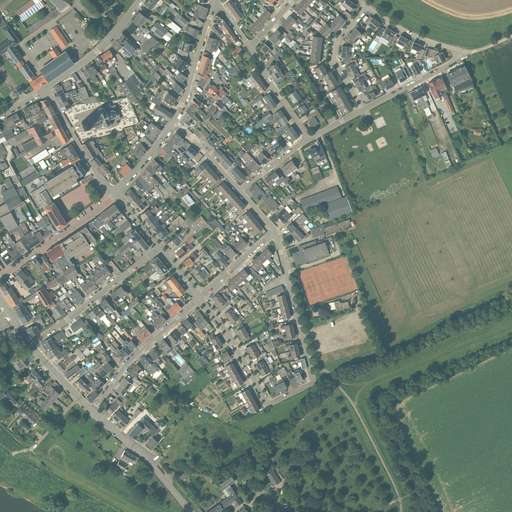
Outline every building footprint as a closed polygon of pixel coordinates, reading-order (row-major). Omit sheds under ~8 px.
[(40,0),(31,0),(15,12),(22,22),(45,6),(40,0)] [(65,10),(71,6),(65,0),(49,0),(57,7),(28,28),(28,31),(30,34),(61,13),(65,10)] [(149,0),(146,5),(152,9),(156,4),(157,5),(158,3),(159,4),(162,0),(161,0),(149,0)] [(230,9),(235,5),(233,2),(236,0),(231,0),(226,4),(230,9)] [(342,13),(348,17),(354,9),(353,8),(355,5),(349,0),(340,0),(339,1),(342,4),(341,5),(346,9),(342,13)] [(304,11),(308,6),(302,1),(298,5),(304,11)] [(234,15),(239,11),(238,8),(235,5),(230,9),(234,15)] [(304,11),(298,5),(294,10),(303,18),(307,13),(304,11)] [(208,9),(200,6),(198,11),(195,10),(195,9),(193,14),(197,18),(203,23),(205,19),(208,9)] [(271,14),(266,9),(264,11),(261,14),(267,19),(271,14)] [(243,16),(241,13),(239,11),(234,15),(238,20),(243,16)] [(132,22),(138,26),(140,27),(147,18),(139,12),(132,22)] [(187,19),(186,20),(178,14),(175,18),(185,27),(189,21),(187,19)] [(259,17),(256,15),(254,17),(257,19),(262,24),(267,19),(261,14),(259,17)] [(345,21),(345,20),(339,14),(334,19),(341,25),(345,21)] [(218,28),(225,23),(221,17),(216,15),(213,22),(218,24),(216,26),(218,28)] [(297,26),(299,23),(295,20),(290,15),(286,20),(292,26),(294,27),(296,25),(297,26)] [(369,16),(364,22),(375,31),(381,24),(372,17),(372,18),(369,16)] [(199,27),(203,23),(197,18),(195,20),(193,18),(190,23),(195,28),(197,25),(199,27)] [(262,24),(257,19),(255,22),(253,24),(258,29),(262,24)] [(338,29),(341,25),(334,19),(331,23),(338,29)] [(281,25),(290,33),(292,31),(289,28),(292,26),(286,20),(281,25)] [(138,26),(132,22),(126,29),(132,34),(138,26)] [(163,38),(167,31),(168,31),(157,22),(151,30),(162,38),(163,38)] [(226,34),(231,30),(225,23),(218,28),(223,33),(222,32),(224,31),(226,34)] [(329,33),(332,30),(328,26),(326,23),(322,27),(329,33)] [(335,32),(338,29),(331,23),(328,26),(332,30),(335,32)] [(35,90),(48,81),(49,81),(58,75),(58,74),(58,72),(60,71),(62,70),(64,70),(78,61),(71,50),(67,53),(65,50),(60,53),(56,47),(49,52),(54,59),(52,60),(39,69),(42,74),(36,78),(33,75),(34,75),(26,63),(24,65),(21,60),(23,59),(14,47),(20,42),(7,24),(1,28),(0,29),(8,39),(0,44),(0,53),(2,55),(7,51),(16,64),(16,63),(19,68),(27,80),(27,79),(30,83),(30,82),(35,90)] [(219,36),(223,33),(218,28),(216,26),(215,24),(211,28),(219,36)] [(253,24),(250,27),(248,29),(253,34),(258,29),(253,24)] [(62,49),(69,44),(56,26),(50,31),(62,49)] [(199,30),(187,26),(186,28),(185,30),(188,32),(188,33),(196,36),(199,30)] [(325,37),(329,33),(322,27),(319,31),(325,37)] [(382,28),(382,27),(374,38),(375,39),(377,36),(380,38),(381,37),(389,42),(395,32),(387,27),(385,30),(382,28)] [(352,33),(358,39),(362,35),(366,38),(368,35),(363,30),(362,31),(360,33),(356,29),(352,33)] [(223,33),(219,36),(221,39),(225,36),(232,45),(234,44),(238,41),(231,30),(226,34),(224,35),(223,33)] [(273,34),(278,39),(282,35),(277,30),(273,34)] [(122,43),(127,38),(122,33),(117,39),(122,43)] [(351,44),(353,45),(356,46),(357,45),(355,43),(358,39),(352,33),(348,37),(353,41),(351,44)] [(207,43),(217,46),(218,41),(218,40),(217,39),(217,38),(214,37),(214,35),(209,34),(207,43)] [(274,44),(278,39),(273,34),(269,39),(274,44)] [(399,38),(396,36),(391,46),(393,47),(394,45),(395,45),(396,43),(403,47),(402,49),(406,51),(408,47),(405,45),(408,40),(400,35),(399,38)] [(158,42),(152,36),(149,39),(154,44),(158,42)] [(122,44),(127,49),(133,43),(127,38),(122,43),(122,44)] [(152,47),(152,46),(154,44),(149,39),(146,42),(151,47),(152,47)] [(117,40),(112,45),(118,51),(121,48),(124,51),(122,53),(125,56),(126,55),(130,59),(133,57),(117,40)] [(146,42),(143,45),(149,50),(151,47),(146,42)] [(192,51),(194,45),(183,42),(181,50),(179,49),(178,52),(186,59),(188,52),(189,50),(192,51)] [(415,54),(417,55),(416,59),(420,59),(421,57),(424,50),(420,49),(422,46),(413,42),(411,48),(416,51),(415,54)] [(133,43),(127,49),(132,54),(134,56),(135,57),(142,50),(140,48),(139,49),(137,48),(138,47),(133,43)] [(217,46),(207,43),(205,49),(210,50),(209,51),(213,52),(215,52),(218,49),(217,47),(217,46)] [(273,56),(278,51),(274,48),(272,50),(270,48),(265,44),(260,49),(264,53),(263,53),(264,54),(268,50),(270,52),(270,53),(273,56)] [(341,51),(350,52),(350,47),(353,47),(353,45),(351,44),(350,47),(342,46),(341,51)] [(140,48),(142,50),(146,53),(149,50),(143,45),(140,48)] [(104,53),(109,60),(114,57),(109,50),(104,53)] [(273,73),(283,67),(278,58),(281,54),(283,53),(282,52),(280,50),(279,52),(278,51),(273,56),(276,59),(275,60),(276,63),(269,67),(273,73)] [(429,50),(427,57),(430,58),(431,56),(433,57),(436,64),(445,59),(442,52),(438,54),(437,52),(429,50)] [(345,62),(351,61),(351,58),(353,58),(353,53),(350,52),(341,51),(341,57),(343,57),(343,61),(344,62),(345,62)] [(201,61),(211,64),(213,59),(209,58),(210,55),(208,55),(208,53),(204,52),(201,61)] [(104,64),(109,60),(104,53),(99,56),(104,64)] [(104,64),(99,56),(95,59),(97,62),(94,64),(98,71),(99,73),(107,68),(104,64)] [(188,64),(177,56),(171,64),(177,68),(176,69),(181,73),(184,69),(185,70),(187,67),(186,67),(188,64)] [(236,65),(235,66),(232,62),(229,60),(227,61),(232,68),(235,71),(238,69),(236,65)] [(348,72),(355,68),(353,64),(357,62),(355,60),(351,61),(345,62),(347,66),(345,67),(348,72)] [(413,65),(410,66),(414,75),(420,72),(418,67),(420,65),(417,60),(412,63),(413,65)] [(199,66),(212,70),(212,68),(210,68),(211,64),(201,61),(199,66)] [(317,73),(325,69),(322,64),(314,69),(317,73)] [(93,65),(86,70),(91,77),(95,82),(98,80),(94,75),(98,72),(93,65)] [(212,70),(199,66),(198,71),(208,75),(209,70),(211,71),(210,71),(214,73),(215,71),(212,70)] [(401,70),(395,73),(400,83),(406,80),(406,79),(408,78),(407,76),(410,74),(406,66),(400,69),(401,70)] [(455,70),(452,72),(449,73),(450,73),(446,75),(451,86),(457,83),(460,81),(461,82),(464,80),(470,78),(465,66),(461,67),(458,68),(459,68),(455,70)] [(283,67),(273,73),(277,79),(284,75),(286,79),(293,74),(290,71),(287,73),(283,67)] [(357,76),(360,75),(355,68),(348,72),(351,77),(356,74),(357,76)] [(171,78),(172,79),(174,77),(175,77),(174,77),(182,83),(186,77),(177,70),(173,75),(167,69),(166,70),(165,69),(164,71),(171,77),(171,78)] [(320,78),(323,76),(327,73),(325,69),(317,73),(320,78)] [(88,78),(91,77),(86,70),(82,72),(84,75),(86,74),(88,78)] [(124,83),(116,71),(112,75),(114,79),(127,98),(130,103),(140,92),(131,78),(124,83)] [(325,80),(333,75),(330,71),(327,73),(323,76),(325,80)] [(250,90),(261,81),(255,72),(246,80),(243,76),(237,81),(240,85),(244,81),(250,90)] [(357,87),(366,81),(369,79),(365,76),(365,72),(360,75),(357,76),(359,79),(354,82),(357,87)] [(130,77),(131,78),(140,92),(142,90),(140,87),(141,87),(139,85),(142,82),(135,74),(130,77)] [(207,91),(219,78),(220,76),(218,75),(212,81),(210,79),(208,82),(208,83),(204,88),(207,91)] [(325,80),(328,84),(335,80),(333,75),(325,80)] [(144,87),(148,90),(155,80),(152,77),(144,87)] [(380,78),(376,80),(382,90),(385,88),(386,90),(394,86),(393,84),(393,83),(392,81),(392,82),(389,77),(382,81),(380,78)] [(442,95),(444,100),(448,98),(445,92),(447,91),(446,88),(445,85),(447,85),(443,77),(441,78),(441,77),(441,78),(440,77),(438,78),(438,79),(435,80),(433,82),(433,81),(432,82),(432,81),(429,83),(428,84),(435,98),(440,96),(442,95)] [(172,79),(171,78),(168,80),(173,84),(171,86),(173,87),(172,87),(179,94),(183,90),(172,79)] [(211,94),(217,87),(214,85),(215,84),(216,85),(217,85),(221,80),(219,78),(207,91),(211,94)] [(335,80),(328,84),(330,89),(338,84),(335,80)] [(461,97),(460,94),(475,89),(472,80),(454,86),(458,98),(461,97)] [(247,93),(244,96),(246,98),(256,89),(260,94),(267,89),(261,81),(250,90),(247,93)] [(366,95),(373,91),(370,85),(369,86),(366,81),(357,87),(359,92),(361,90),(365,96),(366,95)] [(53,93),(64,88),(68,86),(66,82),(63,84),(61,85),(61,86),(60,86),(58,84),(56,86),(52,90),(53,93)] [(24,90),(21,86),(20,87),(20,86),(16,89),(12,92),(13,93),(12,94),(14,96),(16,96),(16,97),(20,94),(23,92),(23,91),(24,91),(24,90)] [(53,93),(55,97),(62,94),(72,91),(71,88),(70,86),(66,88),(65,87),(53,93)] [(58,104),(68,100),(73,98),(73,100),(76,105),(98,102),(95,96),(89,98),(84,86),(76,89),(74,90),(72,91),(62,94),(55,97),(58,104)] [(211,94),(214,97),(222,87),(220,86),(218,87),(217,86),(217,87),(211,94)] [(219,100),(224,95),(226,98),(228,95),(226,93),(229,90),(224,86),(222,87),(214,97),(218,100),(219,100)] [(300,91),(296,86),(293,88),(295,91),(289,95),(295,103),(301,98),(297,93),(300,92),(299,91),(300,91)] [(326,94),(329,100),(344,91),(342,89),(341,90),(339,87),(326,94)] [(421,87),(415,90),(410,92),(413,99),(414,102),(417,100),(420,106),(419,106),(420,111),(423,110),(425,109),(429,107),(425,99),(424,99),(422,96),(425,95),(421,87)] [(244,96),(247,93),(245,90),(239,94),(242,98),(244,96)] [(157,100),(161,103),(170,108),(176,98),(168,93),(169,92),(167,91),(166,91),(165,91),(164,91),(163,91),(162,91),(161,92),(160,93),(159,95),(160,95),(157,100)] [(329,100),(333,105),(346,97),(344,95),(345,94),(344,91),(329,100)] [(373,91),(366,95),(369,100),(376,95),(373,91)] [(255,103),(260,100),(264,105),(267,103),(272,99),(269,94),(263,97),(262,95),(258,97),(254,101),(255,103)] [(164,117),(168,111),(159,106),(161,103),(157,100),(152,95),(152,97),(153,98),(150,101),(155,104),(152,110),(154,111),(153,113),(157,116),(158,114),(164,117)] [(193,102),(200,109),(205,104),(198,96),(196,98),(194,96),(191,100),(193,102)] [(333,105),(336,111),(350,102),(349,100),(348,100),(346,97),(333,105)] [(68,100),(58,104),(62,110),(70,107),(68,101),(70,100),(70,101),(73,100),(73,98),(68,100)] [(244,100),(242,98),(239,100),(246,107),(248,104),(244,100)] [(308,101),(307,98),(301,102),(303,105),(298,108),(302,114),(310,108),(306,102),(308,101)] [(454,112),(448,98),(444,100),(450,114),(450,113),(453,112),(454,112)] [(264,105),(268,111),(277,105),(272,99),(267,103),(264,105)] [(226,108),(223,106),(223,102),(219,102),(217,101),(216,101),(215,101),(211,106),(218,112),(220,110),(226,115),(228,112),(225,109),(226,108)] [(197,111),(203,118),(205,120),(206,120),(208,118),(200,109),(193,102),(189,107),(188,107),(194,114),(195,113),(197,111)] [(350,102),(336,111),(339,116),(352,109),(351,106),(352,105),(350,102)] [(42,110),(40,111),(39,109),(40,109),(37,103),(29,107),(32,113),(33,116),(39,113),(38,112),(42,110)] [(82,123),(81,123),(81,124),(82,124),(83,124),(84,127),(83,128),(84,129),(85,128),(86,129),(86,128),(90,126),(91,127),(90,128),(91,128),(91,129),(91,128),(94,127),(95,129),(103,126),(104,126),(106,127),(107,127),(109,126),(110,126),(110,125),(111,123),(112,126),(118,124),(116,120),(121,118),(115,104),(111,106),(109,103),(104,105),(105,108),(102,107),(102,106),(102,107),(99,108),(98,108),(99,108),(98,111),(97,111),(98,111),(99,114),(95,115),(94,115),(95,115),(91,117),(91,116),(91,117),(87,118),(86,118),(86,119),(87,119),(87,121),(83,122),(82,121),(82,122),(82,123)] [(49,118),(56,115),(50,104),(44,108),(42,109),(42,110),(38,112),(39,113),(33,116),(31,117),(34,123),(35,125),(40,123),(49,118)] [(218,112),(211,106),(206,112),(215,119),(217,116),(215,115),(218,112)] [(31,117),(33,116),(32,113),(29,107),(23,109),(26,116),(27,116),(28,118),(31,117)] [(186,111),(194,119),(199,125),(202,123),(202,122),(199,119),(198,119),(195,116),(194,114),(188,107),(186,111)] [(310,111),(318,123),(323,120),(319,112),(317,110),(315,108),(310,111)] [(280,110),(271,116),(267,119),(268,120),(271,125),(276,121),(277,121),(284,116),(280,110)] [(168,120),(168,121),(172,114),(168,111),(164,117),(158,114),(157,116),(160,117),(158,120),(165,125),(168,120)] [(186,111),(182,116),(179,121),(186,128),(191,122),(194,119),(186,111)] [(268,111),(258,118),(260,120),(262,119),(265,117),(270,113),(268,111)] [(318,123),(310,111),(307,114),(308,116),(307,117),(309,120),(308,121),(312,127),(318,123)] [(11,116),(16,127),(22,124),(24,121),(21,114),(18,115),(17,113),(11,116)] [(257,128),(268,120),(267,119),(271,116),(270,113),(265,117),(262,119),(260,120),(255,125),(253,126),(256,130),(257,128)] [(49,129),(51,132),(55,130),(61,126),(56,115),(49,118),(54,126),(49,129)] [(11,138),(14,136),(11,131),(12,131),(11,129),(16,127),(11,116),(4,120),(5,122),(3,123),(9,134),(11,138)] [(284,116),(277,121),(280,127),(283,125),(283,126),(288,122),(284,116)] [(147,135),(149,137),(152,140),(156,135),(157,136),(161,131),(151,122),(149,125),(142,119),(139,124),(138,125),(147,135)] [(0,143),(1,143),(0,141),(0,134),(2,133),(6,141),(11,138),(9,134),(3,123),(0,124),(0,143)] [(36,140),(44,136),(40,128),(42,126),(40,123),(35,125),(30,128),(32,132),(35,138),(36,140)] [(61,126),(55,130),(63,143),(69,140),(61,126)] [(287,137),(289,136),(295,132),(291,126),(284,131),(282,129),(281,130),(277,133),(279,136),(284,132),(287,137)] [(32,132),(30,128),(14,136),(16,141),(29,134),(32,132)] [(36,140),(39,145),(46,141),(54,138),(51,132),(44,136),(36,140)] [(171,138),(177,144),(181,141),(183,138),(176,132),(171,138)] [(209,138),(204,143),(209,149),(214,144),(211,141),(216,136),(212,132),(208,136),(210,138),(209,138)] [(295,132),(289,136),(291,138),(288,140),(290,143),(293,141),(299,137),(295,132)] [(149,137),(147,135),(141,138),(139,140),(142,143),(144,141),(150,146),(154,142),(149,137)] [(39,145),(36,140),(35,138),(22,145),(26,153),(39,145)] [(81,145),(85,152),(90,159),(96,155),(100,160),(104,158),(99,150),(102,148),(101,145),(98,146),(97,145),(96,142),(100,140),(99,138),(88,142),(81,145)] [(171,138),(166,143),(188,163),(192,158),(190,156),(188,159),(182,153),(177,149),(179,146),(177,144),(171,138)] [(134,144),(144,155),(147,151),(148,149),(145,146),(144,147),(138,139),(134,142),(134,143),(134,144)] [(270,144),(277,153),(283,148),(285,146),(281,141),(279,142),(278,141),(277,142),(275,139),(270,144)] [(218,158),(223,154),(225,152),(223,150),(224,150),(221,147),(223,145),(220,142),(213,149),(216,151),(213,153),(218,158)] [(192,167),(188,163),(166,143),(162,148),(172,157),(182,167),(184,165),(190,170),(192,167)] [(268,146),(266,148),(262,144),(261,144),(260,143),(258,145),(265,152),(267,150),(273,157),(277,153),(270,144),(269,144),(268,146)] [(59,159),(66,155),(75,150),(71,144),(59,151),(55,153),(54,154),(56,158),(58,157),(59,159)] [(140,159),(144,155),(134,144),(130,147),(132,151),(139,160),(140,159)] [(263,154),(265,152),(258,145),(256,147),(257,149),(261,152),(256,157),(263,164),(268,159),(263,154)] [(190,146),(185,151),(190,156),(192,158),(197,153),(190,146)] [(308,150),(312,157),(313,157),(316,163),(326,158),(321,146),(316,149),(315,148),(312,149),(311,149),(308,150)] [(430,149),(433,157),(439,154),(436,147),(430,149)] [(16,158),(20,156),(16,148),(12,150),(16,158)] [(29,160),(32,165),(49,154),(55,150),(53,148),(47,151),(46,150),(41,152),(32,158),(29,160)] [(164,158),(162,161),(163,162),(165,164),(172,157),(162,148),(158,153),(156,155),(158,157),(159,158),(161,155),(164,158)] [(66,155),(68,159),(77,154),(75,150),(66,155)] [(256,169),(243,156),(240,152),(240,153),(240,152),(238,154),(246,163),(245,164),(253,172),(256,169)] [(104,158),(106,162),(116,157),(113,153),(104,158)] [(70,165),(77,161),(80,159),(78,156),(77,154),(68,159),(65,160),(64,160),(61,162),(64,166),(67,164),(69,163),(70,165)] [(222,163),(227,158),(223,154),(218,158),(222,163)] [(243,156),(256,169),(260,166),(248,154),(246,156),(245,154),(243,156)] [(97,168),(102,164),(96,156),(91,160),(97,168)] [(227,168),(232,163),(234,161),(230,156),(227,158),(222,163),(227,168)] [(39,162),(43,168),(47,166),(43,159),(39,162)] [(123,165),(118,170),(124,176),(132,169),(127,165),(129,163),(127,161),(125,159),(120,163),(123,165)] [(160,165),(155,160),(154,159),(150,163),(158,172),(162,168),(160,165)] [(5,160),(0,162),(0,170),(8,166),(5,160)] [(72,164),(73,165),(80,175),(81,176),(86,172),(77,161),(70,165),(71,166),(72,164)] [(293,173),(293,174),(295,172),(298,170),(296,168),(291,161),(286,164),(291,171),(293,173)] [(200,173),(202,172),(208,166),(204,162),(195,171),(196,172),(199,175),(200,173)] [(154,173),(162,180),(164,178),(158,172),(150,163),(145,168),(152,175),(154,173)] [(102,164),(97,168),(103,176),(109,172),(102,164)] [(286,175),(291,171),(286,164),(281,168),(286,175)] [(79,183),(76,178),(80,175),(73,165),(44,182),(53,198),(54,198),(79,183)] [(240,167),(239,165),(238,165),(236,168),(231,172),(235,177),(241,172),(238,170),(241,168),(240,167)] [(200,176),(202,179),(211,170),(208,166),(202,172),(203,173),(200,176)] [(312,175),(320,173),(318,166),(310,169),(312,175)] [(175,190),(170,185),(165,189),(161,186),(159,183),(152,175),(145,168),(140,175),(154,189),(160,196),(164,200),(165,199),(175,190)] [(208,178),(209,180),(215,174),(211,170),(202,179),(205,181),(208,178)] [(270,176),(275,182),(278,180),(280,183),(282,181),(275,171),(270,176)] [(241,172),(235,177),(240,182),(245,177),(241,172)] [(315,182),(323,179),(320,172),(320,173),(312,175),(315,182)] [(215,174),(209,180),(211,181),(208,184),(210,187),(219,178),(215,174)] [(147,190),(149,193),(154,189),(140,175),(136,179),(147,190)] [(183,184),(185,183),(190,179),(187,175),(181,181),(183,184)] [(275,182),(270,176),(265,180),(272,189),(274,187),(272,184),(275,182)] [(3,180),(8,189),(13,187),(9,177),(3,180)] [(139,196),(147,190),(136,179),(131,185),(136,191),(135,191),(139,196)] [(165,183),(161,186),(165,189),(170,185),(166,181),(165,183)] [(217,191),(218,193),(226,186),(223,182),(213,191),(215,193),(217,191)] [(249,190),(254,195),(260,190),(255,184),(249,190)] [(51,199),(53,198),(45,185),(43,186),(42,185),(42,186),(31,193),(30,193),(40,209),(43,207),(43,208),(44,208),(48,215),(48,216),(51,221),(52,221),(58,230),(67,224),(54,202),(53,202),(51,199)] [(22,186),(15,190),(17,194),(19,198),(26,194),(22,186)] [(219,196),(221,199),(230,190),(226,186),(218,193),(220,195),(219,196)] [(337,186),(333,187),(337,199),(341,198),(337,186)] [(5,201),(17,194),(15,190),(13,187),(8,189),(1,193),(5,201)] [(187,189),(185,187),(178,193),(180,195),(187,189)] [(333,187),(329,189),(334,201),(337,199),(333,187)] [(139,196),(135,191),(133,193),(130,189),(125,193),(124,195),(131,203),(139,196)] [(329,189),(326,190),(330,202),(334,201),(329,189)] [(131,203),(135,208),(150,195),(151,195),(149,193),(147,190),(139,196),(131,203)] [(226,198),(228,200),(234,194),(230,190),(221,199),(223,201),(226,198)] [(260,190),(254,195),(259,200),(264,195),(260,190)] [(326,190),(322,192),(326,204),(330,202),(326,190)] [(322,192),(318,193),(323,205),(326,204),(322,192)] [(189,207),(195,203),(187,193),(181,198),(189,207)] [(318,193),(314,195),(319,207),(323,205),(318,193)] [(22,202),(19,198),(17,194),(5,201),(6,203),(9,209),(22,202)] [(226,204),(229,207),(238,198),(234,194),(228,200),(225,202),(227,204),(226,204)] [(150,195),(135,208),(138,212),(147,205),(145,203),(152,197),(150,195)] [(264,201),(268,206),(274,201),(270,195),(264,201)] [(314,195),(311,196),(315,208),(319,207),(314,195)] [(311,196),(307,198),(312,209),(315,208),(311,196)] [(346,196),(323,205),(329,221),(352,213),(346,196)] [(234,206),(235,208),(241,202),(238,198),(229,207),(226,209),(228,211),(231,209),(234,206)] [(307,198),(303,199),(308,211),(312,209),(307,198)] [(303,199),(299,200),(304,212),(308,211),(303,199)] [(274,201),(268,206),(273,211),(279,206),(274,201)] [(141,214),(144,219),(160,206),(157,203),(156,205),(153,202),(149,205),(150,207),(148,209),(141,214)] [(241,202),(235,208),(237,209),(234,212),(236,215),(245,206),(241,202)] [(9,209),(6,203),(0,205),(0,217),(11,212),(9,209)] [(104,211),(110,219),(120,211),(114,204),(104,211)] [(149,224),(158,216),(160,215),(159,214),(162,212),(161,210),(163,208),(161,206),(160,206),(144,219),(149,224)] [(287,206),(276,215),(284,223),(291,216),(289,213),(291,211),(287,206)] [(293,211),(296,215),(302,210),(298,206),(293,211)] [(112,229),(114,227),(109,220),(110,219),(104,211),(100,214),(112,229)] [(117,227),(127,220),(125,217),(120,221),(118,219),(123,215),(120,211),(110,219),(112,221),(116,225),(117,227)] [(244,219),(246,220),(252,215),(248,211),(239,219),(241,221),(244,219)] [(21,254),(30,248),(19,228),(18,225),(11,212),(0,217),(0,218),(5,228),(7,231),(8,234),(10,236),(18,232),(20,236),(19,237),(21,239),(15,244),(21,254)] [(153,229),(170,214),(169,212),(168,213),(160,219),(158,216),(149,224),(153,229)] [(169,233),(181,224),(188,217),(184,212),(171,222),(172,224),(166,229),(165,229),(166,228),(165,227),(157,234),(160,238),(162,238),(169,233)] [(112,229),(100,214),(96,217),(105,228),(106,227),(109,231),(111,233),(114,232),(112,229)] [(157,234),(165,227),(166,226),(164,223),(171,217),(170,215),(170,214),(153,229),(157,234)] [(286,228),(291,233),(305,221),(307,219),(302,214),(286,228)] [(244,225),(245,227),(255,219),(252,215),(246,220),(247,222),(244,225)] [(207,224),(210,222),(208,220),(206,222),(201,216),(193,222),(188,227),(194,235),(207,224)] [(43,219),(46,224),(52,234),(57,230),(53,223),(50,224),(45,217),(42,219),(43,219)] [(109,234),(105,228),(96,217),(91,221),(101,234),(103,232),(106,236),(109,234)] [(188,217),(181,224),(185,228),(188,227),(193,222),(188,217)] [(210,222),(207,224),(213,230),(218,227),(220,225),(214,218),(210,222)] [(44,238),(52,234),(46,224),(43,219),(36,223),(37,225),(40,230),(42,235),(44,238)] [(251,227),(252,228),(258,223),(255,219),(245,227),(248,230),(251,227)] [(341,231),(352,227),(349,219),(338,223),(341,231)] [(123,231),(130,226),(131,225),(127,220),(117,227),(116,225),(114,227),(112,229),(117,236),(123,231)] [(102,234),(101,234),(91,221),(86,226),(92,234),(95,232),(98,237),(102,234)] [(305,221),(291,233),(298,241),(304,237),(306,239),(310,235),(303,227),(305,225),(307,223),(305,221)] [(40,241),(35,234),(31,237),(24,222),(18,225),(19,228),(30,248),(40,241)] [(42,235),(40,230),(39,230),(40,231),(38,232),(31,222),(29,223),(30,225),(35,234),(40,241),(44,238),(42,235)] [(258,223),(252,228),(254,231),(251,233),(253,236),(262,228),(258,223)] [(338,232),(341,231),(338,223),(324,228),(324,227),(323,228),(326,236),(330,235),(329,234),(337,231),(338,232)] [(68,257),(77,252),(96,239),(92,234),(86,226),(67,238),(59,243),(68,257)] [(121,240),(124,243),(125,242),(137,233),(134,229),(133,230),(130,226),(123,231),(126,235),(121,240)] [(313,238),(324,234),(321,226),(310,230),(313,238)] [(119,251),(120,253),(135,242),(141,237),(137,233),(125,242),(124,243),(125,245),(129,241),(130,242),(119,251)] [(10,236),(8,234),(6,235),(10,242),(11,244),(9,245),(17,257),(21,254),(15,244),(10,236)] [(237,241),(243,247),(247,243),(238,234),(236,236),(239,240),(237,241)] [(111,260),(115,265),(124,258),(122,255),(131,249),(131,250),(133,248),(135,251),(145,243),(141,237),(135,242),(120,253),(111,260)] [(180,243),(175,237),(168,243),(173,249),(180,243)] [(212,241),(221,252),(223,250),(225,252),(231,258),(236,253),(230,247),(228,245),(224,249),(219,243),(218,244),(213,239),(212,240),(212,241)] [(239,251),(243,247),(237,241),(236,243),(232,240),(230,242),(239,251)] [(329,254),(325,242),(316,245),(315,241),(305,244),(298,247),(300,251),(298,251),(292,254),(293,256),(295,262),(296,265),(329,254)] [(61,284),(73,278),(75,276),(79,274),(68,257),(59,243),(53,247),(46,251),(54,263),(53,263),(59,273),(55,276),(61,284)] [(145,243),(135,251),(138,255),(149,247),(145,243)] [(194,247),(191,243),(190,244),(187,246),(186,246),(185,245),(176,253),(180,258),(186,253),(187,254),(191,251),(191,250),(194,247)] [(12,261),(17,257),(9,245),(5,248),(7,251),(12,260),(12,261)] [(204,257),(208,254),(206,251),(203,248),(200,251),(204,257)] [(264,251),(269,257),(273,254),(272,254),(274,252),(272,249),(270,251),(267,248),(264,251)] [(259,255),(265,261),(267,259),(270,263),(272,260),(269,257),(264,251),(259,255)] [(218,259),(217,261),(222,266),(226,262),(222,257),(222,256),(218,252),(215,255),(218,259)] [(12,260),(7,253),(2,257),(7,264),(12,261),(12,260)] [(187,267),(193,262),(198,258),(193,253),(188,257),(189,257),(184,262),(187,267)] [(35,258),(30,262),(45,282),(47,280),(43,274),(49,269),(48,269),(51,267),(47,261),(48,261),(43,255),(40,257),(39,256),(36,258),(35,258)] [(255,259),(260,265),(263,269),(265,267),(262,263),(265,261),(259,255),(255,259)] [(157,257),(145,266),(148,270),(149,270),(153,267),(156,271),(163,265),(157,257)] [(257,268),(260,265),(255,259),(251,263),(254,265),(252,267),(254,270),(256,268),(257,268)] [(107,264),(116,275),(120,271),(115,265),(111,260),(107,264)] [(215,269),(218,266),(213,261),(210,263),(215,269)] [(99,268),(107,278),(109,276),(108,275),(111,273),(104,264),(99,268)] [(163,265),(156,271),(154,273),(156,275),(153,278),(155,280),(168,270),(163,265)] [(200,266),(194,270),(197,274),(195,276),(199,281),(206,276),(205,275),(208,273),(202,267),(200,266)] [(104,280),(107,278),(99,268),(94,272),(101,281),(104,279),(104,280)] [(240,272),(246,278),(249,275),(251,273),(248,270),(246,272),(244,269),(240,272)] [(29,275),(27,277),(22,270),(14,277),(20,284),(25,290),(33,285),(34,284),(33,282),(34,281),(29,275)] [(98,283),(101,281),(94,272),(89,276),(90,277),(97,286),(99,284),(98,283)] [(248,282),(246,278),(240,272),(236,276),(241,282),(243,280),(246,284),(248,282)] [(81,284),(75,276),(73,278),(79,286),(80,285),(81,284)] [(165,286),(167,289),(176,281),(172,276),(163,284),(165,286)] [(231,280),(236,286),(239,290),(242,288),(239,284),(241,282),(236,276),(231,280)] [(94,288),(97,286),(90,277),(85,281),(93,291),(96,289),(94,288)] [(45,285),(48,290),(58,283),(56,278),(47,284),(45,285)] [(233,289),(236,286),(231,280),(228,283),(230,286),(228,288),(231,291),(233,289)] [(91,293),(93,291),(85,281),(81,284),(80,285),(87,294),(90,292),(91,293)] [(172,288),(175,291),(181,286),(176,281),(167,289),(165,291),(167,293),(172,288)] [(11,286),(11,287),(3,291),(12,307),(13,307),(23,300),(22,297),(19,299),(11,286)] [(36,292),(35,292),(37,295),(45,306),(53,301),(54,301),(52,298),(55,296),(52,291),(48,292),(44,286),(44,287),(37,291),(36,292)] [(115,290),(121,298),(124,295),(125,297),(129,294),(125,289),(124,290),(121,286),(115,290)] [(181,286),(175,291),(179,297),(185,292),(181,286)] [(216,303),(221,297),(219,295),(225,290),(223,288),(212,298),(216,303)] [(153,300),(156,298),(152,293),(154,291),(152,289),(147,293),(147,294),(153,300)] [(75,302),(76,304),(83,299),(76,290),(73,291),(74,292),(70,296),(75,302)] [(121,298),(115,290),(110,294),(115,301),(118,305),(121,303),(118,300),(121,298)] [(60,300),(57,302),(62,309),(64,307),(67,310),(74,305),(73,304),(75,302),(70,296),(66,291),(63,294),(63,295),(59,298),(60,300)] [(27,305),(25,306),(24,305),(23,306),(22,304),(24,303),(30,301),(35,297),(32,294),(31,295),(23,300),(13,307),(15,311),(16,312),(20,318),(29,313),(32,311),(33,311),(30,306),(27,305)] [(221,297),(216,303),(220,308),(229,299),(227,297),(225,299),(222,297),(221,297)] [(128,307),(131,310),(138,302),(134,298),(131,300),(133,302),(128,307)] [(156,298),(153,300),(155,303),(160,308),(161,309),(164,306),(156,298)] [(105,299),(100,303),(107,312),(110,310),(112,312),(114,310),(105,299)] [(348,302),(348,301),(342,303),(341,302),(340,303),(339,300),(333,302),(335,309),(336,311),(349,308),(348,302)] [(176,302),(173,304),(170,301),(168,303),(169,304),(176,312),(181,307),(176,302)] [(172,316),(176,312),(169,304),(165,308),(172,316)] [(228,318),(235,314),(233,311),(236,308),(234,306),(224,313),(228,318)] [(92,310),(99,319),(105,314),(102,311),(101,312),(97,307),(92,310)] [(124,317),(125,315),(128,313),(131,310),(128,307),(124,312),(123,311),(120,312),(121,314),(124,317)] [(101,322),(99,319),(92,310),(88,314),(92,320),(94,318),(99,324),(101,322)] [(32,311),(29,313),(20,318),(23,323),(32,318),(33,318),(34,321),(37,319),(37,320),(39,319),(42,317),(39,313),(35,316),(32,311)] [(157,329),(161,325),(151,313),(149,311),(147,313),(150,317),(150,316),(154,321),(152,323),(157,329)] [(166,321),(164,318),(160,313),(157,316),(153,311),(151,313),(161,325),(166,321)] [(201,330),(208,324),(202,317),(203,316),(199,312),(195,316),(198,320),(194,323),(201,330)] [(235,314),(228,318),(232,323),(242,316),(240,314),(237,316),(235,314)] [(37,319),(34,321),(33,321),(36,326),(33,328),(32,326),(27,329),(31,337),(42,331),(39,327),(43,325),(39,319),(37,320),(37,319)] [(182,324),(187,330),(190,328),(193,331),(195,329),(192,326),(193,326),(187,319),(182,324)] [(71,327),(75,333),(75,332),(77,334),(86,327),(87,329),(90,326),(86,320),(83,322),(82,320),(78,323),(74,326),(73,325),(71,327)] [(136,326),(146,338),(151,334),(141,322),(136,326)] [(187,330),(182,324),(177,328),(183,335),(186,332),(191,338),(193,337),(187,330)] [(239,335),(246,331),(242,324),(239,326),(240,329),(237,330),(239,335)] [(286,332),(294,330),(292,324),(280,326),(281,329),(285,328),(286,332)] [(141,342),(146,338),(136,326),(133,329),(137,332),(135,334),(137,336),(136,336),(141,342)] [(133,341),(135,339),(126,329),(123,332),(131,340),(133,341)] [(294,330),(286,332),(287,336),(283,336),(284,339),(295,337),(294,330)] [(42,343),(44,348),(65,336),(62,331),(42,343)] [(246,331),(239,335),(242,340),(245,338),(246,340),(250,338),(246,331)] [(174,345),(172,347),(179,355),(182,353),(176,345),(180,341),(178,339),(173,332),(168,337),(171,340),(170,341),(172,344),(173,344),(174,345)] [(120,337),(133,350),(137,346),(133,341),(131,340),(128,342),(126,339),(122,335),(120,337)] [(47,352),(57,346),(59,345),(68,340),(65,336),(44,348),(47,352)] [(213,345),(220,340),(217,336),(214,338),(213,336),(209,338),(210,340),(213,345)] [(128,354),(133,350),(120,337),(118,339),(124,346),(122,348),(128,354)] [(250,353),(257,349),(255,346),(258,344),(257,341),(258,341),(256,337),(251,341),(253,344),(246,347),(250,353)] [(159,345),(167,354),(170,351),(174,356),(177,354),(178,354),(170,345),(169,346),(164,340),(159,345)] [(220,340),(213,345),(216,349),(218,351),(221,349),(220,347),(223,345),(220,340)] [(126,357),(128,354),(122,348),(120,350),(118,348),(119,346),(114,341),(111,344),(111,345),(124,358),(126,357)] [(94,347),(97,351),(103,347),(100,343),(94,347)] [(291,352),(298,350),(297,343),(285,345),(286,349),(290,348),(291,352)] [(68,354),(73,361),(78,356),(81,359),(85,356),(81,351),(82,350),(82,351),(86,348),(84,344),(82,345),(74,350),(75,352),(72,353),(71,352),(69,353),(68,354)] [(121,360),(124,358),(111,345),(109,347),(113,351),(115,353),(113,356),(119,362),(121,360)] [(68,354),(69,353),(66,349),(60,353),(58,350),(59,350),(57,346),(47,352),(51,357),(55,354),(58,360),(63,357),(68,354)] [(149,353),(159,366),(162,363),(158,358),(157,359),(160,356),(154,349),(149,353)] [(257,349),(250,353),(253,359),(260,355),(261,357),(265,355),(265,353),(263,353),(262,350),(259,352),(257,349)] [(298,350),(291,352),(291,355),(288,356),(288,359),(300,356),(298,350)] [(219,362),(223,360),(223,361),(230,357),(227,351),(220,355),(219,354),(216,357),(219,362)] [(101,365),(108,372),(113,368),(108,362),(111,360),(105,352),(103,354),(102,355),(106,360),(101,365)] [(68,354),(63,357),(65,360),(62,362),(61,361),(61,362),(60,362),(57,365),(62,371),(66,368),(73,361),(68,354)] [(19,356),(12,361),(15,366),(16,365),(19,369),(25,365),(26,366),(29,364),(26,360),(27,359),(26,357),(21,360),(19,356)] [(140,361),(150,372),(152,370),(149,365),(151,363),(145,357),(140,361)] [(202,367),(205,364),(200,358),(196,361),(202,367)] [(259,370),(266,366),(270,364),(268,360),(266,358),(263,360),(256,364),(259,370)] [(103,377),(108,372),(101,365),(98,361),(93,366),(92,366),(90,368),(95,373),(97,370),(103,377)] [(225,366),(227,369),(228,371),(235,367),(232,362),(225,366)] [(77,371),(77,372),(83,367),(80,363),(77,365),(64,374),(67,378),(77,371)] [(187,383),(189,382),(197,374),(186,363),(177,371),(187,383)] [(133,368),(138,374),(139,375),(140,376),(143,373),(146,376),(148,374),(145,370),(143,371),(142,370),(137,364),(133,368)] [(266,366),(259,370),(262,376),(273,370),(271,367),(268,369),(266,366)] [(80,376),(84,373),(87,371),(83,367),(77,372),(80,376)] [(231,376),(238,373),(235,367),(228,371),(231,376)] [(128,372),(133,377),(138,383),(139,382),(136,378),(137,377),(136,375),(138,374),(133,368),(128,372)] [(292,372),(297,382),(297,383),(303,380),(298,369),(292,372)] [(33,382),(34,381),(40,376),(34,370),(27,377),(27,376),(25,379),(29,383),(31,380),(33,382)] [(93,381),(101,388),(105,384),(98,377),(97,378),(97,377),(95,379),(90,375),(91,374),(88,371),(87,372),(87,371),(84,373),(93,381)] [(291,385),(297,382),(292,372),(290,373),(290,375),(287,376),(289,379),(291,385)] [(97,392),(101,388),(93,381),(84,373),(80,376),(79,377),(80,377),(81,376),(82,376),(85,379),(86,378),(92,384),(90,386),(92,389),(94,390),(97,392)] [(234,381),(241,378),(238,373),(231,376),(234,381)] [(40,376),(34,381),(35,382),(31,386),(34,388),(28,393),(31,396),(46,382),(40,376)] [(90,386),(89,386),(80,377),(75,382),(85,392),(90,386)] [(120,384),(128,389),(131,392),(136,387),(135,386),(137,384),(138,383),(133,377),(132,379),(130,377),(128,381),(125,378),(120,384)] [(241,378),(234,381),(237,387),(243,383),(241,378)] [(287,388),(282,379),(277,381),(278,384),(281,390),(287,388)] [(43,387),(56,398),(60,394),(54,389),(51,386),(53,384),(50,382),(45,386),(43,387)] [(124,399),(126,397),(127,395),(127,394),(125,392),(128,389),(120,384),(116,390),(121,393),(119,395),(120,396),(124,399)] [(281,390),(278,384),(272,387),(275,393),(281,390)] [(52,403),(56,398),(43,387),(42,386),(37,390),(46,398),(52,403)] [(94,390),(92,389),(86,396),(92,402),(99,394),(97,392),(94,390)] [(247,389),(241,392),(244,398),(250,394),(247,389)] [(12,397),(8,392),(6,395),(4,393),(0,395),(0,402),(1,403),(6,399),(7,401),(8,402),(9,401),(13,405),(16,408),(17,407),(19,405),(17,402),(12,397)] [(247,403),(253,399),(250,394),(244,398),(247,403)] [(113,411),(119,405),(124,399),(120,396),(109,407),(113,411)] [(124,399),(119,405),(121,407),(128,400),(128,399),(126,397),(124,399)] [(52,403),(46,398),(44,401),(40,399),(36,403),(46,411),(52,403)] [(249,408),(256,404),(253,399),(247,403),(249,408)] [(21,414),(26,409),(27,410),(31,405),(32,404),(30,402),(27,405),(24,402),(17,410),(21,414)] [(35,405),(33,403),(32,404),(31,405),(27,410),(26,409),(21,414),(25,418),(33,410),(30,408),(32,406),(33,407),(35,405)] [(256,404),(249,408),(252,413),(259,409),(256,404)] [(113,411),(109,407),(107,409),(105,407),(101,412),(107,417),(113,411)] [(118,421),(124,415),(121,412),(123,410),(120,408),(118,410),(112,416),(118,421)] [(140,413),(141,412),(142,411),(140,409),(139,410),(132,416),(135,419),(140,413)] [(33,410),(25,418),(33,424),(40,417),(33,410)] [(124,415),(118,421),(123,427),(129,421),(129,420),(132,417),(129,415),(127,418),(124,415)] [(133,439),(144,428),(137,423),(127,434),(133,439)] [(152,425),(146,432),(150,436),(157,430),(152,425)] [(153,449),(159,442),(156,439),(157,437),(155,435),(161,430),(158,428),(157,430),(150,436),(152,438),(147,443),(153,449)] [(124,450),(121,457),(120,459),(128,464),(129,462),(133,464),(133,463),(134,463),(135,464),(136,462),(137,462),(139,458),(124,450)] [(124,469),(126,466),(119,461),(117,465),(124,469)] [(272,489),(271,488),(281,482),(273,470),(266,475),(271,481),(268,483),(262,486),(266,493),(272,489)] [(230,496),(234,493),(235,492),(230,485),(235,482),(231,476),(219,485),(222,490),(227,498),(230,496)] [(248,496),(251,500),(264,492),(261,488),(248,496)] [(217,511),(219,510),(222,508),(227,505),(231,502),(232,501),(236,506),(242,502),(238,497),(234,493),(230,496),(227,498),(223,501),(219,504),(216,506),(212,509),(210,510),(207,511),(217,511)]
